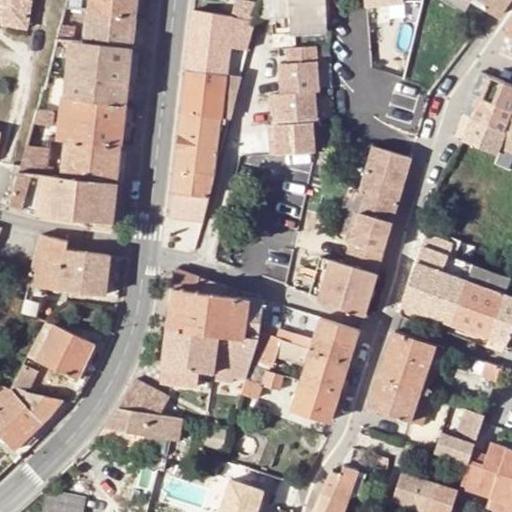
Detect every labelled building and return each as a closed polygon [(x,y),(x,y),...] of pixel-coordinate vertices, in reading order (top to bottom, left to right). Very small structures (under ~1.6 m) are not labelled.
[(3,0),(0,0),(0,24),(28,29),(29,22),(1,17),(3,0)] [(3,0),(1,17),(29,22),(32,0),(3,0)] [(91,0),(90,14),(135,19),(136,0),(91,0)] [(325,0),(259,0),(258,7),(257,13),(255,21),(273,17),(277,0),(290,0),(291,14),(293,32),(327,29),(325,0)] [(290,0),(277,0),(273,17),(291,14),(290,0)] [(448,0),(466,11),(472,0),(448,0)] [(473,0),(499,17),(510,0),(473,0)] [(236,3),(234,17),(255,21),(257,13),(258,7),(236,3)] [(232,17),(195,10),(188,70),(228,74),(229,65),(232,45),(234,17),(232,17)] [(131,50),(135,19),(90,14),(87,45),(131,50)] [(247,49),(255,21),(234,17),(232,45),(247,49)] [(75,25),(62,24),(57,41),(76,44),(76,36),(83,37),(83,29),(75,28),(75,25)] [(315,40),(286,43),(288,58),(278,59),(281,89),(315,86),(319,85),(315,40)] [(131,50),(87,45),(76,44),(57,41),(45,86),(61,88),(61,78),(69,76),(67,99),(63,99),(58,141),(67,142),(121,147),(131,50)] [(243,67),(229,65),(228,74),(240,76),(243,67)] [(228,74),(188,70),(183,114),(222,118),(223,111),(226,82),(228,74)] [(511,84),(489,74),(481,96),(511,108),(511,84)] [(231,112),(239,83),(226,82),(223,111),(231,112)] [(281,89),(277,89),(279,119),(313,116),(317,115),(315,86),(281,89)] [(277,89),(270,90),(273,120),(275,120),(279,119),(277,89)] [(472,117),(508,131),(511,120),(511,108),(481,96),(472,117)] [(53,112),(36,109),(28,138),(51,140),(53,112)] [(222,118),(183,114),(181,134),(220,139),(222,118)] [(313,116),(279,119),(275,120),(277,150),(316,146),(313,116)] [(472,117),(464,140),(498,153),(501,148),(508,131),(472,117)] [(273,120),(269,120),(271,150),(277,150),(275,120),(273,120)] [(511,120),(508,131),(501,148),(502,149),(497,164),(510,170),(511,167),(511,165),(511,120)] [(220,139),(181,134),(174,193),(209,196),(217,165),(220,139)] [(47,175),(51,140),(28,138),(20,167),(19,172),(47,175)] [(67,142),(63,177),(117,182),(119,166),(121,147),(67,142)] [(359,187),(365,189),(398,199),(410,157),(372,145),(359,187)] [(47,175),(19,172),(11,201),(10,206),(43,217),(91,221),(90,227),(113,227),(115,205),(117,182),(63,177),(47,175)] [(344,262),(332,259),(319,302),(363,315),(389,230),(398,199),(365,189),(358,214),(344,262)] [(174,193),(172,217),(203,221),(209,196),(174,193)] [(199,232),(203,221),(172,217),(168,248),(194,257),(199,232)] [(453,245),(426,234),(402,306),(453,325),(469,280),(474,266),(475,262),(450,254),(453,245)] [(62,290),(66,250),(67,241),(40,235),(32,274),(23,313),(48,323),(51,313),(39,310),(39,305),(35,305),(38,288),(62,290)] [(112,257),(66,250),(62,290),(106,297),(112,257)] [(319,302),(332,259),(321,255),(308,298),(319,302)] [(197,292),(199,277),(176,269),(169,329),(258,341),(260,331),(264,301),(232,296),(197,292)] [(235,288),(199,277),(197,292),(232,296),(235,288)] [(505,292),(469,280),(453,325),(489,337),(505,292)] [(511,294),(505,292),(489,337),(507,343),(511,333),(511,294)] [(402,306),(400,314),(451,332),(453,325),(402,306)] [(358,331),(320,318),(311,349),(349,362),(359,331),(358,331)] [(29,357),(38,361),(56,327),(48,323),(30,355),(29,357)] [(489,337),(453,325),(451,332),(486,345),(489,337)] [(104,347),(56,327),(38,361),(88,383),(104,347)] [(281,328),(276,338),(294,344),(297,334),(281,328)] [(258,341),(169,329),(162,381),(198,386),(199,376),(200,370),(212,372),(212,377),(212,380),(232,383),(234,376),(246,379),(251,364),(258,341)] [(395,332),(379,378),(419,391),(435,345),(395,332)] [(276,338),(265,333),(257,361),(273,366),(276,357),(306,366),(311,349),(294,344),(276,338)] [(507,343),(489,337),(486,345),(505,351),(508,343),(507,343)] [(435,345),(419,391),(428,395),(437,369),(444,348),(435,345)] [(340,391),(349,362),(311,349),(306,366),(302,379),(340,391)] [(481,378),(496,382),(501,366),(486,361),(481,378)] [(285,375),(251,364),(246,379),(241,394),(257,399),(262,385),(280,390),(285,375)] [(39,372),(25,365),(16,384),(14,387),(31,391),(39,372)] [(379,378),(370,407),(410,420),(416,403),(425,405),(428,395),(419,391),(379,378)] [(135,379),(119,408),(160,415),(169,398),(135,379)] [(330,421),(340,391),(302,379),(301,380),(293,409),(330,421)] [(0,401),(0,434),(15,450),(38,428),(49,417),(63,399),(31,391),(14,387),(0,401)] [(416,403),(410,420),(423,425),(429,407),(425,405),(416,403)] [(160,415),(119,408),(106,428),(180,441),(185,419),(160,415)] [(485,415),(466,409),(462,419),(481,425),(485,415)] [(481,425),(462,419),(456,437),(442,433),(436,452),(469,463),(470,460),(473,450),(481,425)] [(38,428),(15,450),(22,457),(45,436),(38,428)] [(461,487),(491,496),(511,503),(511,449),(492,443),(487,455),(485,464),(470,460),(469,463),(461,487)] [(485,464),(487,455),(473,450),(470,460),(485,464)] [(342,473),(333,471),(332,471),(318,503),(314,510),(320,511),(345,511),(359,470),(349,466),(345,465),(342,473)] [(249,469),(246,476),(267,484),(269,476),(249,469)] [(428,511),(429,511),(438,484),(403,472),(394,501),(413,507),(428,511)] [(438,484),(429,511),(450,511),(455,497),(457,490),(438,484)] [(236,492),(227,489),(223,503),(232,506),(236,492)] [(48,491),(44,511),(80,511),(83,497),(48,491)] [(511,511),(511,503),(491,496),(487,508),(500,511),(511,511)]
